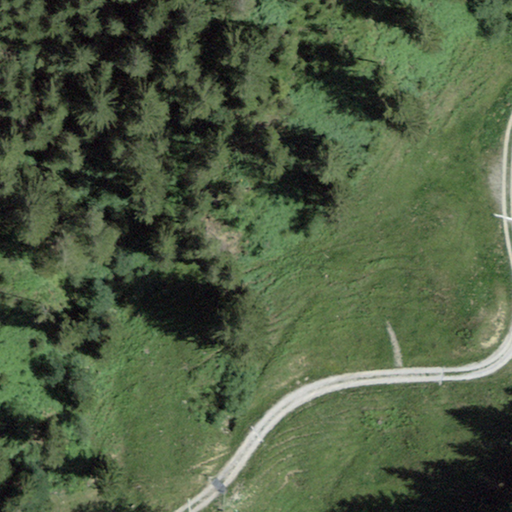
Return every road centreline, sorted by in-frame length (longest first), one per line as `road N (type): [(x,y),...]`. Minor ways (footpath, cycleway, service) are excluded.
road 1 (track): [(511,348),(502,366),(463,377),(315,387),(265,421),(190,511)]
road 2 (track): [(511,136),(503,214),(511,261)]
